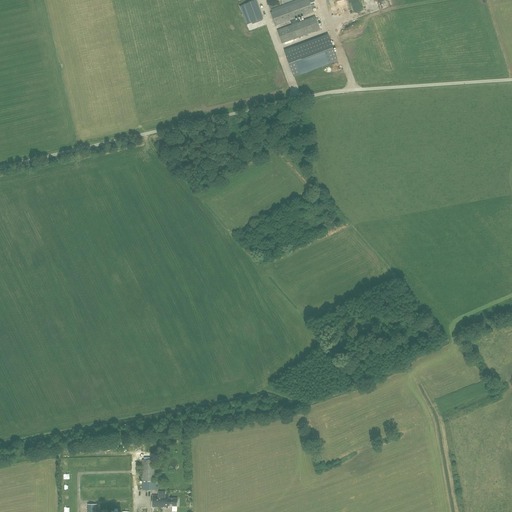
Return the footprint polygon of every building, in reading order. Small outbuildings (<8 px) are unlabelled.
[(251,23),(263,19),(256,0),(244,4),(251,23)] [(282,44),(320,30),(315,16),(300,22),(299,20),(296,21),(295,19),(313,12),(309,0),(304,0),(270,13),(275,26),(290,21),(292,25),(277,30),(282,44)] [(338,61),(328,34),(284,50),(294,77),(338,61)] [(154,451),(154,452),(154,453),(157,444),(148,442),(146,449),(154,451)] [(70,457),(70,494),(134,492),(133,456),(70,457)] [(143,490),(156,490),(156,460),(142,460),(143,490)] [(169,496),(153,496),(152,507),(168,508),(168,506),(177,506),(178,499),(169,498),(169,496)] [(119,511),(133,511),(133,502),(106,502),(106,506),(103,506),(103,509),(120,509),(119,511)]
